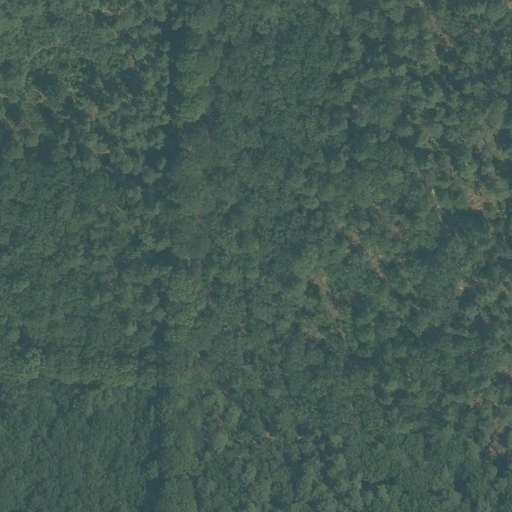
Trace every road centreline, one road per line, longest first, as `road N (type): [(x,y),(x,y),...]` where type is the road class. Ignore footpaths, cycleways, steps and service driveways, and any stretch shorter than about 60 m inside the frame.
road 1 (track): [(469,511),(453,447),(446,332),(457,249),(404,100),(327,0)]
road 2 (track): [(182,511),(205,0)]
